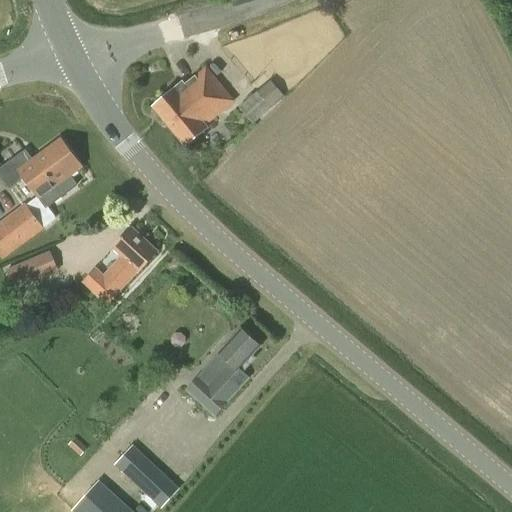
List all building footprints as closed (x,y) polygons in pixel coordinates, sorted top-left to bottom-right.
[(234,101),(205,68),(185,86),(182,83),(154,107),(187,145),(207,127),(206,126),(234,101)] [(252,124),(284,97),(270,81),(239,107),(252,124)] [(82,169),(60,140),(32,161),(25,152),(0,170),(0,175),(10,188),(23,178),(46,208),(76,186),(71,177),(82,169)] [(0,257),(2,260),(44,229),(25,203),(0,221),(0,257)] [(108,306),(157,252),(131,228),(113,247),(120,258),(104,276),(95,270),(83,283),(108,306)] [(25,288),(59,270),(48,250),(15,268),(25,288)] [(215,414),(248,378),(241,373),(254,358),(250,354),(258,345),(243,331),(221,354),(228,360),(196,396),(215,414)] [(136,484),(154,466),(133,446),(115,464),(136,484)] [(132,511),(99,482),(73,511),(73,510),(71,511),(132,511)]
